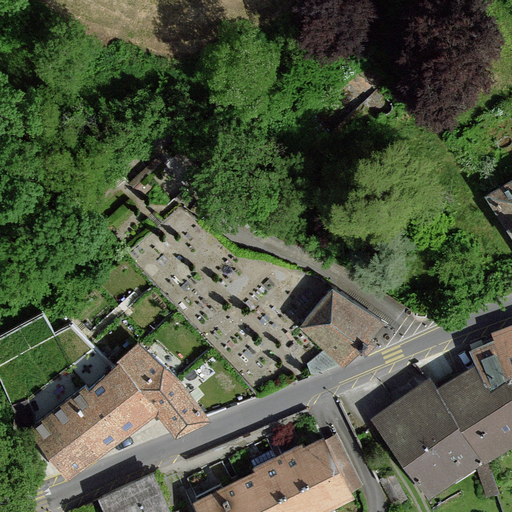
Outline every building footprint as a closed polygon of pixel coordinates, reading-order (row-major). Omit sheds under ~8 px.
[(511,180),(488,195),(511,231),(511,180)] [(333,285),(302,323),(345,362),(359,346),(366,353),(376,342),(368,335),(383,320),(333,285)] [(511,374),(511,377),(511,328),(494,334),(496,341),(471,351),(477,365),(488,387),(511,374)] [(175,432),(208,416),(174,372),(142,343),(31,425),(67,474),(156,410),(175,432)] [(511,442),(511,377),(511,374),(488,387),(477,365),(434,391),(427,382),(375,417),(430,494),(475,462),(480,459),(483,462),(487,459),(511,442)] [(313,511),(350,494),(321,434),(192,498),(199,511),(313,511)] [(499,493),(487,459),(483,462),(480,459),(475,462),(486,496),(499,493)] [(407,498),(393,472),(382,478),(396,504),(407,498)] [(168,511),(150,473),(100,497),(107,511),(168,511)] [(76,509),(77,511),(107,511),(100,497),(76,509)]
